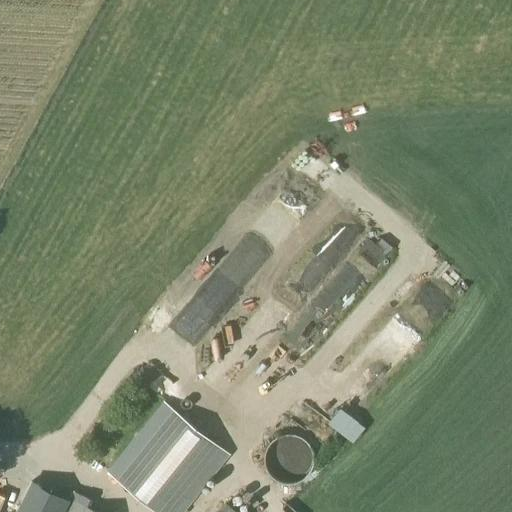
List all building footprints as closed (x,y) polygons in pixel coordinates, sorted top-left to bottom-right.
[(296,186),(307,177),(296,164),(286,172),(296,186)] [(373,268),(398,248),(391,239),(366,259),(373,268)] [(374,342),(339,376),(359,396),(407,350),(387,329),(374,342)] [(171,334),(151,347),(164,367),(184,355),(171,334)] [(157,511),(183,511),(229,455),(165,403),(109,472),(157,511)] [(315,470),(315,469),(315,465),(313,461),(311,456),(308,453),(305,450),(301,448),(297,447),(291,446),(286,447),(283,448),(276,453),(273,457),(271,461),(270,465),(270,470),(270,474),(272,479),(276,485),(280,488),(284,490),(292,492),(297,491),(301,490),(305,488),(308,485),(313,478),(315,470)] [(97,511),(88,507),(71,499),(64,511),(97,511)] [(236,511),(225,502),(217,511),(247,511),(244,508),(240,511),(236,511)]
